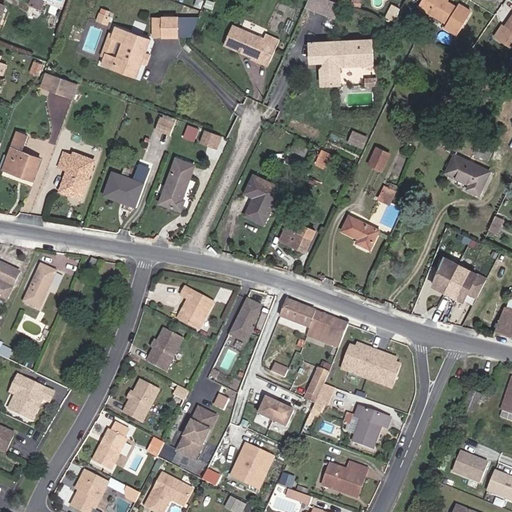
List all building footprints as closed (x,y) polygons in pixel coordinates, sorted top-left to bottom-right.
[(316,11),(321,0),(310,0),(308,7),(316,11)] [(327,15),(333,1),(330,0),(321,0),(316,11),(327,15)] [(423,0),(418,8),(447,25),(445,28),(458,35),(472,12),(459,5),(457,8),(447,2),(443,0),(423,0)] [(56,17),(52,15),(48,25),(53,27),(56,17)] [(109,24),(112,17),(105,15),(102,22),(109,24)] [(511,15),(504,27),(496,39),(511,49),(511,15)] [(179,37),(179,17),(156,18),(156,37),(179,37)] [(493,36),(496,39),(504,27),(502,25),(493,36)] [(233,26),(224,46),(252,57),(251,59),(260,63),(270,41),(233,26)] [(124,41),(118,58),(107,54),(103,64),(138,77),(151,40),(116,28),(113,38),(124,41)] [(311,43),(311,45),(312,63),(325,62),(325,66),(321,70),(322,86),(342,85),(341,66),(375,65),(373,40),(311,43)] [(49,90),(55,75),(48,73),(43,87),(49,90)] [(65,96),(70,81),(55,75),(49,90),(65,96)] [(74,99),(79,84),(70,81),(65,96),(74,99)] [(172,136),(176,124),(161,119),(157,131),(172,136)] [(492,137),(498,124),(488,120),(472,155),(488,162),(498,140),(492,137)] [(188,124),(185,137),(196,140),(199,127),(188,124)] [(459,151),(465,137),(446,129),(438,147),(446,150),(448,146),(459,151)] [(202,144),(215,148),(219,136),(207,131),(202,144)] [(21,173),(34,178),(41,159),(22,152),(28,136),(17,132),(4,170),(20,176),(21,173)] [(363,148),(367,139),(366,138),(354,133),(350,142),(363,148)] [(304,155),(308,147),(297,142),(293,150),(304,155)] [(383,172),(391,153),(377,147),(368,165),(383,172)] [(326,166),(331,155),(323,151),(318,162),(326,166)] [(73,193),(81,196),(94,161),(74,153),(73,156),(64,153),(59,167),(68,170),(61,191),(73,195),(73,193)] [(490,172),(455,155),(447,173),(470,184),(468,189),(480,195),(490,172)] [(195,166),(177,159),(161,203),(181,210),(185,200),(182,199),(195,166)] [(127,199),(126,203),(136,207),(149,170),(140,166),(134,181),(114,173),(107,192),(127,199)] [(264,223),(281,189),(254,176),(246,193),(255,198),(247,215),(264,223)] [(390,204),(395,193),(394,192),(397,186),(392,184),(389,190),(384,188),(379,199),(390,204)] [(106,196),(126,203),(127,199),(107,192),(106,196)] [(291,219),(296,208),(289,205),(281,222),(288,225),(291,219)] [(371,248),(380,231),(349,216),(342,230),(359,238),(358,242),(371,248)] [(497,234),(504,220),(496,216),(489,230),(497,234)] [(307,250),(316,231),(291,219),(288,225),(281,239),(307,250)] [(488,278),(446,257),(432,285),(444,291),(446,287),(450,289),(448,293),(463,301),(468,291),(479,296),(488,278)] [(0,267),(0,296),(7,299),(19,272),(2,264),(0,267)] [(42,266),(25,301),(39,308),(56,272),(42,266)] [(57,271),(52,285),(58,287),(63,273),(57,271)] [(214,303),(186,287),(182,295),(190,299),(179,318),(200,329),(214,303)] [(249,328),(260,306),(245,299),(228,334),(245,342),(252,329),(249,328)] [(309,328),(316,312),(285,300),(278,316),(309,328)] [(495,334),(511,337),(511,309),(505,308),(495,334)] [(349,325),(316,312),(309,328),(306,335),(339,349),(342,340),(349,325)] [(373,335),(349,325),(342,340),(368,350),(396,359),(401,344),(373,335)] [(154,351),(147,364),(167,374),(184,341),(164,331),(157,344),(154,351)] [(301,348),(304,341),(298,339),(295,346),(301,348)] [(328,373),(331,366),(321,361),(318,368),(328,373)] [(286,376),(289,367),(275,362),(272,370),(286,376)] [(328,373),(318,368),(304,399),(315,403),(324,384),(328,373)] [(333,386),(337,375),(330,373),(326,383),(333,386)] [(22,378),(19,376),(11,393),(14,395),(22,378)] [(54,393),(22,378),(14,395),(7,410),(31,421),(35,412),(34,409),(36,406),(38,406),(41,400),(49,403),(54,393)] [(511,380),(502,411),(503,411),(501,417),(511,420),(511,380)] [(128,401),(121,415),(140,425),(159,392),(140,381),(132,394),(128,401)] [(467,427),(481,394),(471,390),(457,422),(467,427)] [(219,393),(216,405),(226,408),(229,396),(219,393)] [(294,410),(266,397),(258,414),(286,427),(294,410)] [(191,459),(213,416),(195,407),(174,450),(191,459)] [(373,450),(382,426),(388,428),(392,419),(358,407),(355,416),(362,418),(353,442),(373,450)] [(128,431),(114,425),(111,432),(108,430),(103,441),(106,443),(104,446),(101,445),(93,462),(113,471),(128,440),(124,439),(128,431)] [(0,450),(5,454),(15,433),(0,426),(0,450)] [(152,451),(157,442),(151,439),(146,447),(152,451)] [(257,487),(273,456),(246,442),(230,474),(257,487)] [(299,454),(313,460),(316,453),(302,447),(299,454)] [(480,482),(489,460),(461,449),(452,470),(480,482)] [(161,464),(156,461),(153,466),(158,469),(161,464)] [(357,497),(367,469),(350,463),(347,471),(331,465),(325,482),(340,488),(339,491),(357,497)] [(486,490),(511,500),(511,474),(495,468),(486,490)] [(94,511),(109,484),(85,471),(81,478),(86,481),(80,491),(72,507),(82,511),(94,511)] [(279,483),(284,474),(282,473),(277,484),(288,488),(289,486),(279,483)] [(186,505),(194,491),(162,474),(145,507),(154,511),(163,511),(170,500),(175,499),(186,505)] [(289,486),(293,477),(284,474),(279,483),(289,486)] [(86,481),(81,478),(76,489),(80,491),(86,481)] [(340,488),(325,482),(324,485),(339,491),(340,488)] [(125,485),(122,494),(137,500),(140,491),(125,485)] [(313,498),(289,490),(287,496),(311,505),(313,498)] [(236,511),(240,503),(229,497),(225,506),(236,511)] [(175,499),(170,500),(184,508),(186,505),(175,499)] [(236,511),(241,511),(245,505),(240,503),(236,511)]
